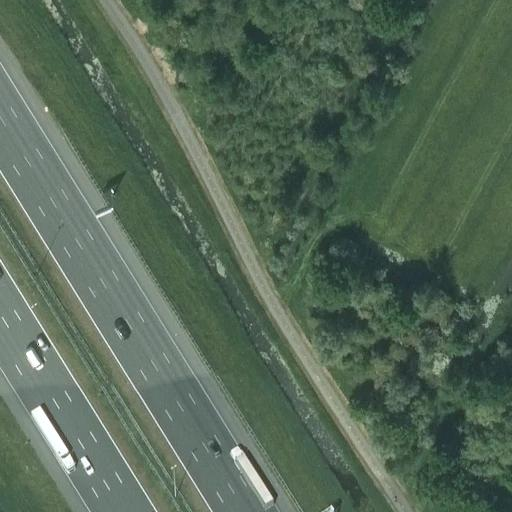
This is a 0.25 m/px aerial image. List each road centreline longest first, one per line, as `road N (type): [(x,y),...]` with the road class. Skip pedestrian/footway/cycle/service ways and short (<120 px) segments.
road 1 (motorway): [(244,511),(0,119)]
road 2 (motorway): [(0,317),(119,511)]
